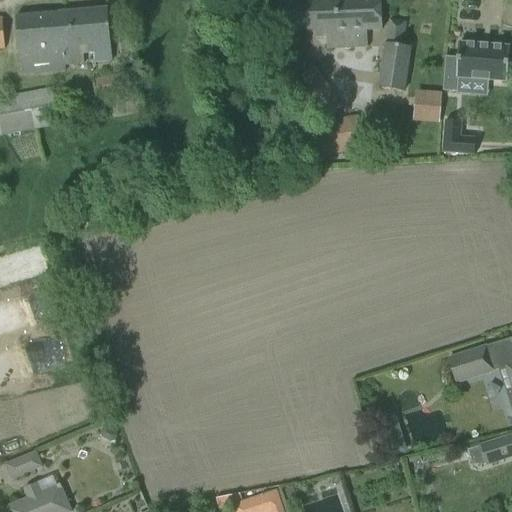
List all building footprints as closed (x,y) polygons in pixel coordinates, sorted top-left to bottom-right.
[(283,0),(276,0),(276,20),(277,35),(312,33),(313,38),(326,38),(327,50),(367,48),(367,31),(381,31),(379,0),(283,0)] [(112,61),(109,29),(107,9),(16,17),(18,37),(21,76),(64,73),(63,65),(84,63),(83,55),(93,55),(94,62),(112,61)] [(379,89),(403,92),(411,49),(402,47),(406,22),(390,19),(379,89)] [(443,78),(442,92),(457,93),(458,79),(506,83),(509,48),(458,44),(456,79),(443,78)] [(283,87),(307,118),(316,111),(324,122),(342,107),(335,98),(336,97),(311,65),(283,87)] [(93,78),(96,96),(123,91),(120,74),(93,78)] [(0,136),(58,125),(52,89),(0,98),(0,136)] [(415,117),(437,122),(442,94),(421,90),(415,117)] [(320,123),(325,156),(364,150),(358,116),(320,123)] [(461,123),(445,121),(442,153),(474,156),(475,140),(460,138),(461,123)] [(448,360),(456,384),(493,373),(486,348),(448,360)] [(102,431),(100,435),(101,439),(110,443),(114,442),(116,438),(115,433),(106,429),(102,431)] [(407,452),(400,432),(381,439),(387,458),(407,452)] [(486,467),(511,458),(511,435),(480,446),(481,447),(480,447),(478,442),(466,446),(468,451),(472,466),(485,466),(486,467)] [(5,466),(11,480),(29,473),(41,468),(35,453),(5,466)] [(4,508),(5,511),(70,511),(61,489),(60,485),(56,486),(56,487),(40,493),(36,484),(23,489),(27,499),(4,508)] [(270,511),(265,495),(232,506),(233,511),(270,511)]
